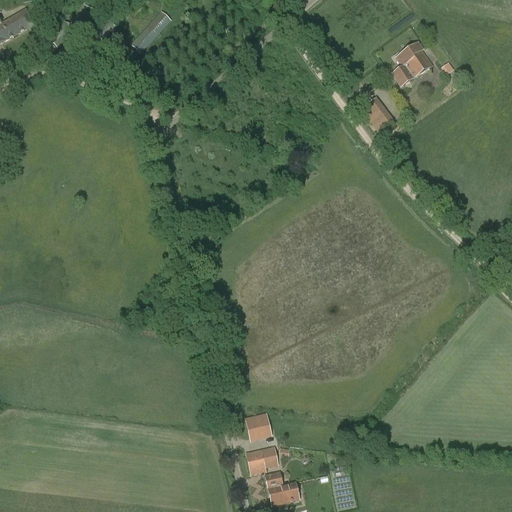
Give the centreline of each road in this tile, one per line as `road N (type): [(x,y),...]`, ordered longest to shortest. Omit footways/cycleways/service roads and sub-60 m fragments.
road 1 (unclassified): [(248,511),(160,139),(313,0)]
road 2 (track): [(511,292),(389,168),(285,25)]
road 3 (track): [(0,90),(53,73),(177,116)]
